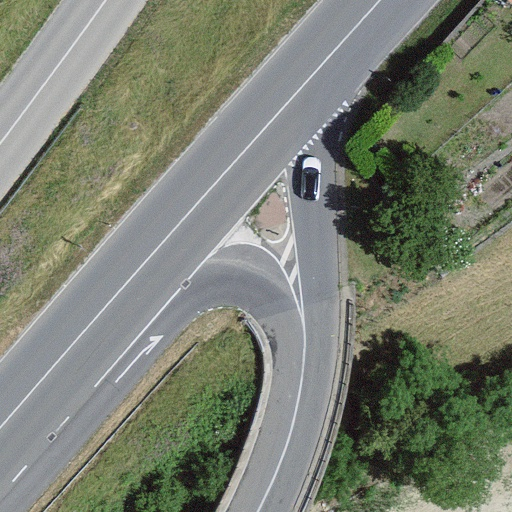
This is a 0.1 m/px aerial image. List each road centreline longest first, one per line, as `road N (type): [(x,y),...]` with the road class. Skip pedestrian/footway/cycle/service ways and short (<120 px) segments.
road 1 (primary): [(307,80),(60,359)]
road 2 (secondary): [(60,359),(210,278),(234,275),(274,292),(304,342)]
road 3 (secondary): [(304,342),(317,256),(307,80)]
road 4 (secondary): [(105,0),(0,143)]
road 5 (secondary): [(257,511),(286,447),(304,342)]
